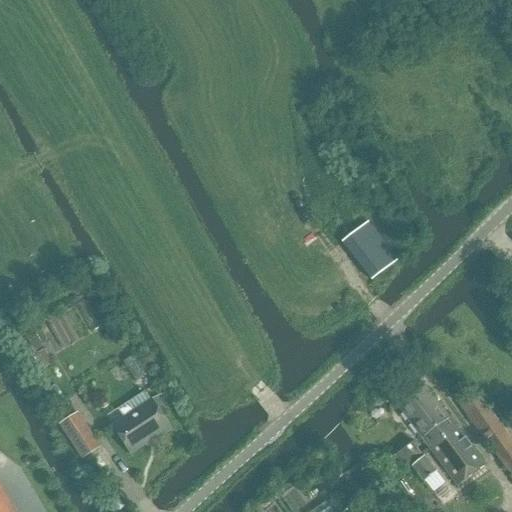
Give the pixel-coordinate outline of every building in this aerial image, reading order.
[(429,452),(456,431),(424,389),(396,411),(429,452)] [(164,405),(159,397),(151,402),(156,410),(164,405)] [(511,446),(476,398),(461,409),(508,474),(511,479),(511,446)] [(154,440),(169,431),(150,402),(112,427),(130,454),(153,439),(154,440)] [(81,459),(98,448),(76,414),(59,425),(81,459)] [(456,431),(429,452),(458,489),(485,467),(456,431)] [(403,471),(421,457),(410,443),(392,457),(403,471)] [(417,486),(434,473),(424,458),(411,467),(418,477),(414,481),(417,486)] [(0,511),(14,511),(0,487),(0,511)] [(120,503),(114,508),(117,511),(121,511),(125,509),(120,503)]
